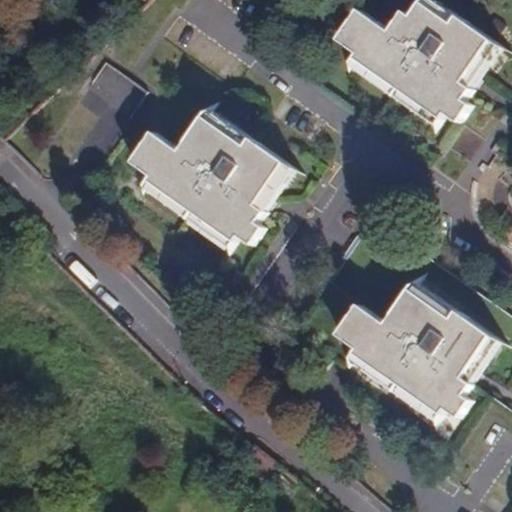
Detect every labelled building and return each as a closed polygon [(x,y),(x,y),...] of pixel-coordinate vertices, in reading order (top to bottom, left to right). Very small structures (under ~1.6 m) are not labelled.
[(461,82),(490,39),(457,15),(451,23),(417,0),(405,0),(385,28),(358,10),(336,41),(354,54),(350,59),(438,120),(441,115),(455,125),(468,106),(460,101),(470,88),(461,82)] [(417,0),(451,23),(457,15),(435,0),(417,0)] [(500,46),(490,39),(461,82),(470,88),(500,46)] [(431,128),(438,120),(350,59),(345,66),(431,128)] [(252,150),(257,143),(216,113),(210,121),(252,150)] [(262,209),(292,167),(257,143),(252,150),(210,121),(186,155),(160,136),(138,165),(158,179),(155,186),(241,247),(244,242),(257,250),(270,231),(262,225),(271,214),(262,209)] [(300,174),(292,167),(262,209),(271,214),(300,174)] [(236,254),(241,247),(155,186),(149,193),(236,254)] [(511,316),(373,220),(282,349),(323,377),(340,355),(358,368),(342,391),(511,508),(511,505),(511,316)] [(250,469),(268,484),(279,472),(262,456),(250,469)]
